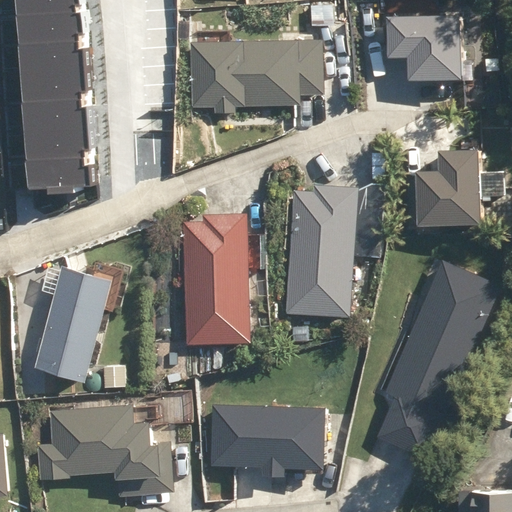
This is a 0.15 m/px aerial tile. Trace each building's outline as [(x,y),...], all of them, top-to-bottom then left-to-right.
[(471,11),(397,13),(398,52),(419,51),(420,75),(472,74),(471,11)] [(25,92),(26,137),(118,136),(118,80),(107,80),(107,54),(86,54),(86,16),(58,16),(59,24),(29,24),(29,49),(49,50),(49,54),(46,54),(47,91),(25,92)] [(328,38),(196,41),(198,105),(221,105),(221,109),(242,109),(242,104),(308,103),(307,92),(329,92),(328,38)] [(425,169),(428,222),(492,219),(489,146),(450,148),(451,168),(425,169)] [(38,170),(7,171),(8,217),(40,216),(38,170)] [(78,189),(96,189),(96,171),(78,171),(78,189)] [(357,314),(364,186),(320,183),(319,191),(299,189),(292,310),(357,314)] [(256,340),(252,212),(208,213),(209,220),(189,221),(193,342),(256,340)] [(384,435),(431,456),(507,284),(450,258),(392,389),(403,393),(384,435)] [(333,404),(218,402),(217,462),(270,463),(270,470),(293,470),(293,463),(332,464),(333,404)] [(43,444),(46,477),(76,475),(76,472),(123,469),(125,494),(180,490),(176,441),(160,442),(159,418),(141,420),(140,403),(56,409),(58,443),(43,444)] [(0,494),(15,493),(10,432),(0,432),(0,494)] [(511,511),(511,497),(460,496),(459,511),(511,511)]
